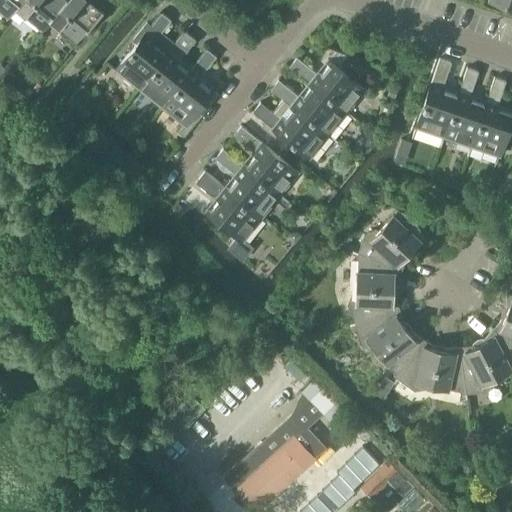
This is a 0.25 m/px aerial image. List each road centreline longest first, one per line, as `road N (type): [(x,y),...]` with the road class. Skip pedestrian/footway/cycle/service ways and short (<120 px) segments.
road 1 (residential): [(262,66),(317,1),(336,0),(511,58)]
road 2 (residential): [(163,185),(262,66)]
road 3 (residential): [(437,298),(511,175)]
